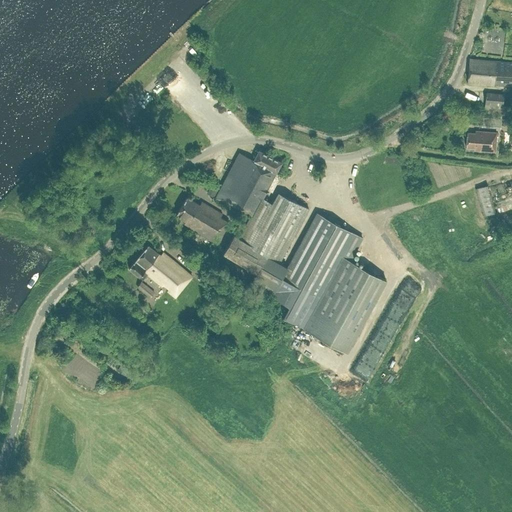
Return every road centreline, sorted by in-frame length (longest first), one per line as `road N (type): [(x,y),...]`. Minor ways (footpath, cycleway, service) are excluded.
road 1 (unclassified): [(0,467),(38,318),(168,176),(228,143),(269,141),(329,159),(377,147),(446,94),(481,0)]
road 2 (track): [(511,169),(357,219)]
